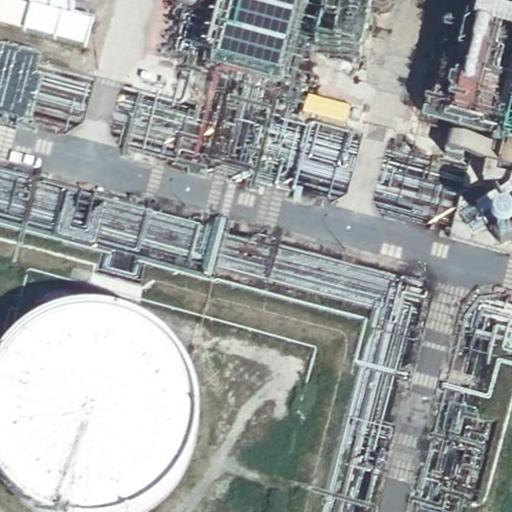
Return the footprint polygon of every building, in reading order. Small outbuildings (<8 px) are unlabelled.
[(12,0),(27,4),(70,15),(70,12),(73,0),(12,0)] [(70,15),(27,4),(20,29),(82,46),(90,17),(70,12),(70,15)] [(86,82),(73,78),(69,92),(83,96),(86,82)] [(352,109),(307,97),(306,102),(303,101),(299,115),(347,127),(352,109)] [(191,431),(191,418),(191,405),(188,393),(184,380),(179,369),(172,358),(164,348),(155,339),(144,332),(133,326),(122,321),(109,318),(96,316),(84,316),(71,317),(59,321),(47,325),(36,331),(25,339),(16,348),(8,357),(1,368),(0,369),(0,464),(1,466),(7,477),(15,487),(25,495),(35,503),(46,509),(53,511),(126,511),(132,510),(144,503),(154,496),(163,487),(172,478),(179,467),(184,455),(188,443),(191,431)]
